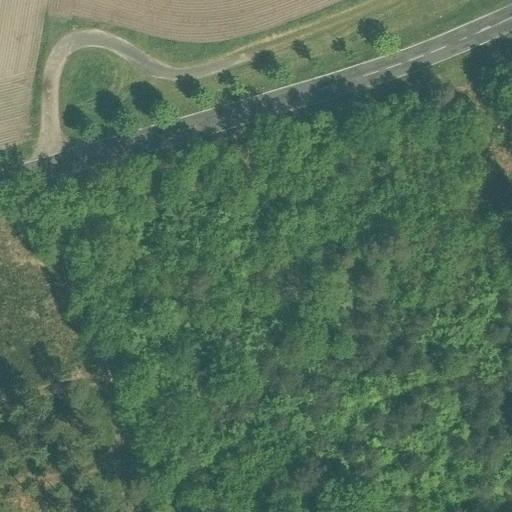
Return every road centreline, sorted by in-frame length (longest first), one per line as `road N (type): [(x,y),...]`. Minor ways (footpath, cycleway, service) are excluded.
road 1 (track): [(143,445),(56,167),(57,62),(71,43),(95,36),(173,72),(219,69),(396,0)]
road 2 (tertiary): [(511,19),(238,115),(0,181)]
